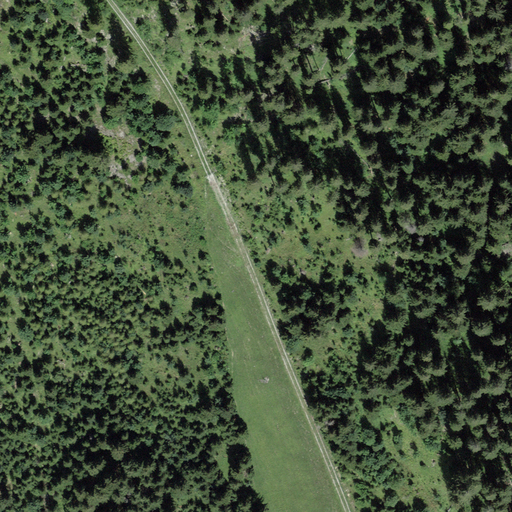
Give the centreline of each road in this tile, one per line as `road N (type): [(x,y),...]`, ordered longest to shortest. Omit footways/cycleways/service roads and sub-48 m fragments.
road 1 (track): [(205,165),(347,511)]
road 2 (track): [(108,0),(179,105),(205,165)]
